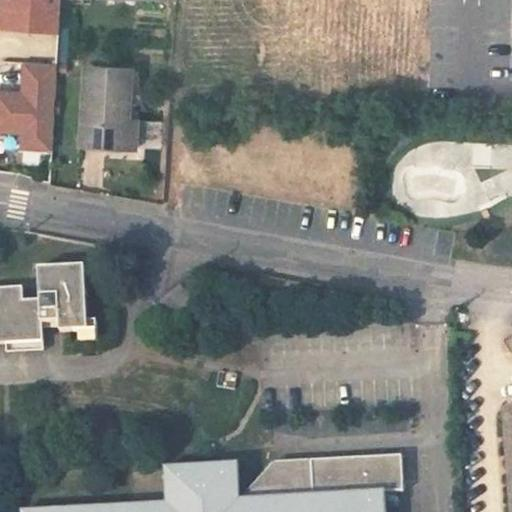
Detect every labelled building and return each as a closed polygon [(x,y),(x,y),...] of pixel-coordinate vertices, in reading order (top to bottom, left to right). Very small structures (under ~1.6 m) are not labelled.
[(0,0),(0,28),(58,33),(60,0),(0,0)] [(19,152),(54,153),(57,62),(23,61),(22,88),(9,87),(9,80),(0,79),(0,145),(5,146),(6,135),(20,135),(19,152)] [(128,119),(131,71),(86,68),(82,147),(136,150),(138,119),(128,119)] [(24,289),(0,290),(0,344),(6,345),(6,354),(45,352),(43,325),(62,324),(62,332),(81,332),(81,341),(100,340),(98,322),(88,323),(86,267),(40,270),(42,302),(25,302),(24,289)] [(195,301),(181,285),(157,306),(171,322),(195,301)] [(275,463),(240,501),(238,465),(166,469),(168,505),(62,510),(59,511),(386,511),(386,495),(404,493),(401,457),(275,463)]
